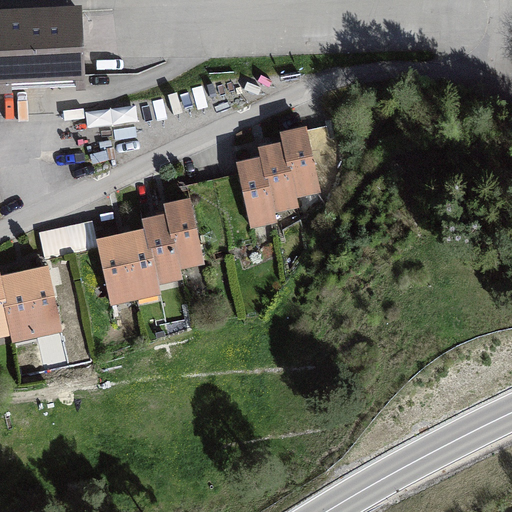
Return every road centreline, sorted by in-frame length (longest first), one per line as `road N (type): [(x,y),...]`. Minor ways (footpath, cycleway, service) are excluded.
road 1 (residential): [(0,237),(352,81),(485,62),(509,43),(511,16)]
road 2 (trunk): [(511,412),(325,511)]
